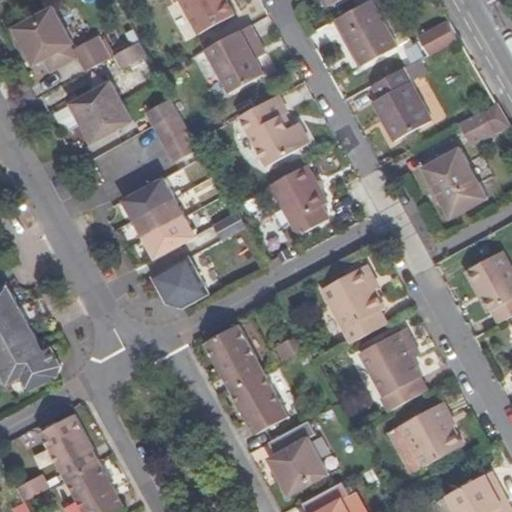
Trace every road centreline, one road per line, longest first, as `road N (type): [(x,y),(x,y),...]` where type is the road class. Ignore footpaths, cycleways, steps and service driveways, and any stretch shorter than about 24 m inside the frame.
road 1 (residential): [(127,359),(0,126)]
road 2 (residential): [(169,336),(393,216)]
road 3 (residential): [(393,216),(511,432)]
road 4 (residential): [(277,0),(393,216)]
road 5 (residential): [(264,511),(169,336)]
road 6 (residential): [(88,381),(159,511)]
